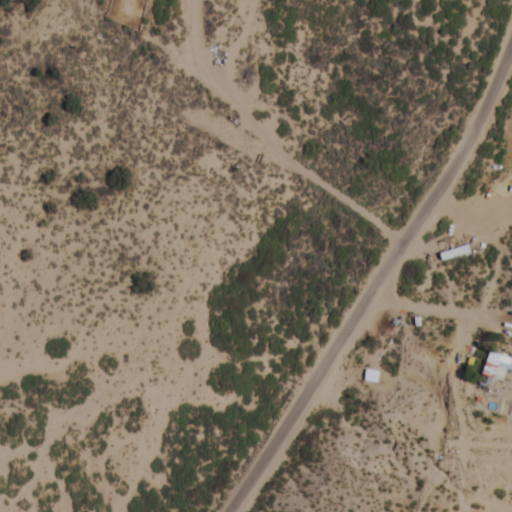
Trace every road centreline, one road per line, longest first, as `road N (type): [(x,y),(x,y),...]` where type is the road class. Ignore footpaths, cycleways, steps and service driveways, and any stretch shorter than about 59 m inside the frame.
road 1 (residential): [(211,511),(437,199),(511,31)]
road 2 (residential): [(286,409),(0,457)]
